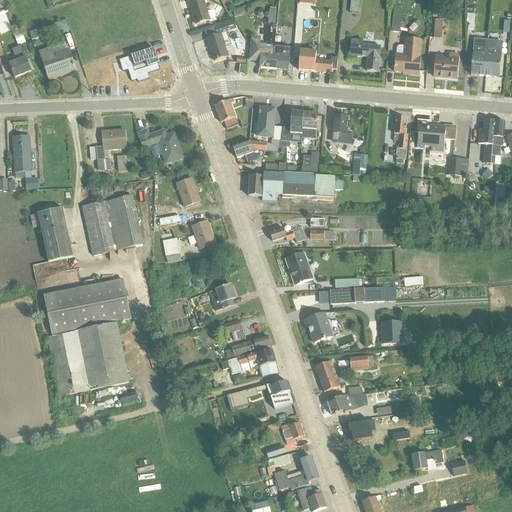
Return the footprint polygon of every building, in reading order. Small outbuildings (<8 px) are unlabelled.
[(51,0),(45,0),(48,9),(54,8),(51,0)] [(204,0),(197,0),(189,3),(196,25),(211,21),(211,20),(213,19),(215,16),(214,12),(211,11),(208,12),(204,0)] [(359,14),(360,0),(350,0),(350,14),(359,14)] [(291,6),(281,5),(280,22),(290,23),(291,6)] [(275,25),(277,11),(276,11),(276,9),(270,8),(270,10),(269,10),(268,25),(275,25)] [(400,33),(403,9),(394,8),(391,32),(400,33)] [(235,18),(244,15),(243,9),(234,12),(235,18)] [(14,50),(18,61),(9,64),(15,79),(31,73),(21,47),(20,47),(4,11),(0,12),(0,34),(8,53),(14,50)] [(441,40),(443,21),(435,20),(433,39),(441,40)] [(66,21),(55,24),(59,36),(70,32),(66,21)] [(234,22),(214,29),(216,36),(207,39),(215,62),(228,58),(223,43),(228,41),(226,33),(221,34),(226,32),(227,34),(237,31),(234,22)] [(47,27),(29,33),(32,41),(49,35),(47,27)] [(214,29),(205,32),(207,39),(216,36),(214,29)] [(24,30),(18,32),(22,44),(28,42),(24,30)] [(275,46),(260,45),(261,40),(251,39),(250,61),(258,62),(258,60),(261,60),(260,68),(277,70),(278,59),(274,58),(275,46)] [(404,47),(399,46),(397,49),(394,73),(410,74),(410,76),(418,77),(421,41),(404,39),(404,47)] [(485,77),(488,41),(474,40),(471,76),(471,75),(477,76),(485,77)] [(366,72),(378,73),(381,47),(361,46),(361,41),(351,41),(350,57),(368,59),(366,72)] [(488,41),(485,77),(493,78),(493,77),(499,78),(499,79),(502,42),(490,41),(488,41)] [(290,60),(292,60),(293,48),(275,46),(274,58),(278,59),(277,70),(289,71),(290,60)] [(68,49),(53,55),(51,48),(39,52),(49,80),(76,72),(68,49)] [(314,73),(316,60),(316,53),(301,51),(300,53),(299,71),(314,73)] [(449,54),(449,58),(436,57),(434,78),(457,80),(459,55),(449,54)] [(316,60),(314,73),(331,75),(332,70),(337,71),(338,58),(331,58),(330,62),(316,60)] [(246,75),(247,67),(240,66),(239,74),(246,75)] [(238,126),(236,119),(236,118),(231,104),(234,103),(233,99),(228,100),(229,102),(215,107),(221,124),(224,123),(227,131),(238,126)] [(280,147),(282,128),(274,127),(275,110),(260,108),(257,138),(272,139),(271,145),(280,147)] [(303,136),(304,114),(292,113),(290,129),(282,128),(280,147),(282,147),(286,148),(290,148),(290,143),(301,144),(302,139),(303,136)] [(303,136),(302,139),(315,140),(317,115),(304,114),(303,136)] [(347,135),(348,129),(347,129),(348,118),(335,117),(332,144),(352,146),(353,135),(347,135)] [(406,161),(409,136),(405,135),(406,132),(407,120),(396,119),(395,129),(394,135),(400,136),(399,143),(399,149),(397,149),(395,164),(402,165),(403,160),(406,161)] [(491,159),(495,122),(484,121),(484,131),(480,130),(478,145),(485,146),(484,157),(483,165),(491,165),(491,159)] [(502,147),(504,123),(495,122),(491,159),(491,165),(495,165),(495,164),(500,165),(500,162),(500,158),(501,147),(502,147)] [(432,128),(428,128),(429,123),(419,123),(417,148),(424,149),(425,147),(432,148),(431,152),(444,153),(445,140),(446,128),(444,128),(432,127),(432,128)] [(444,128),(446,128),(445,140),(455,141),(456,127),(444,126),(444,128)] [(102,133),(103,148),(90,149),(91,161),(97,161),(98,171),(110,170),(110,160),(109,160),(108,151),(126,150),(125,131),(102,133)] [(164,164),(165,163),(165,165),(183,159),(174,134),(166,137),(164,132),(149,137),(147,131),(138,135),(144,150),(150,148),(153,159),(162,156),(163,157),(161,158),(164,164)] [(25,138),(14,139),(15,179),(32,179),(32,173),(32,174),(32,173),(38,172),(37,152),(30,152),(30,141),(25,141),(25,138)] [(282,147),(280,147),(271,145),(250,142),(233,148),(237,159),(245,156),(247,163),(256,160),(252,151),(277,154),(281,154),(282,147)] [(302,167),(301,173),(317,175),(320,155),(312,154),(310,168),(302,167)] [(365,183),(368,157),(354,155),(352,176),(353,176),(353,182),(365,183)] [(126,156),(117,157),(118,172),(127,172),(126,156)] [(467,178),(469,160),(449,159),(449,167),(446,167),(445,176),(449,177),(449,181),(453,181),(453,177),(467,178)] [(265,173),(286,174),(286,164),(279,164),(279,165),(266,164),(265,173)] [(296,175),(296,166),(287,166),(287,174),(296,175)] [(486,181),(493,175),(488,170),(481,176),(486,181)] [(142,181),(150,178),(148,171),(140,174),(142,181)] [(282,197),(284,174),(250,173),(248,197),(254,197),(262,198),(262,202),(277,203),(277,196),(282,197)] [(284,174),(282,197),(316,198),(315,201),(333,202),(333,199),(334,199),(334,190),(335,178),(327,178),(316,177),(300,175),(297,175),(296,175),(284,174)] [(335,178),(334,190),(343,191),(344,180),(335,178)] [(192,180),(176,186),(184,208),(200,203),(192,180)] [(28,190),(38,190),(38,182),(27,182),(28,190)] [(505,200),(505,185),(495,184),(495,200),(505,200)] [(167,204),(167,190),(156,190),(156,204),(167,204)] [(82,207),(93,258),(144,246),(133,196),(82,207)] [(73,258),(63,209),(37,214),(48,264),(73,258)] [(156,231),(181,226),(179,215),(154,220),(156,231)] [(324,228),(324,220),(310,219),(310,228),(324,228)] [(199,251),(215,245),(207,223),(191,228),(199,251)] [(286,239),(287,243),(295,240),(296,244),(307,240),(302,227),(292,230),(293,232),(285,234),(284,230),(270,234),(273,243),(286,239)] [(310,231),(310,240),(313,240),(313,244),(323,244),(323,241),(332,240),(332,232),(310,231)] [(181,262),(177,239),(163,242),(167,265),(181,262)] [(295,287),(314,280),(304,254),(285,261),(295,287)] [(405,287),(423,285),(423,278),(404,279),(405,287)] [(123,280),(44,296),(52,338),(47,338),(59,398),(129,384),(117,323),(131,320),(123,280)] [(359,280),(335,281),(335,290),(359,288),(359,280)] [(209,294),(215,312),(234,306),(232,300),(236,299),(231,286),(209,294)] [(384,289),(330,291),(330,293),(324,293),(324,305),(331,305),(384,303),(384,299),(384,289)] [(394,289),(384,289),(384,299),(394,299),(394,289)] [(201,321),(198,322),(200,328),(213,324),(211,318),(206,320),(203,313),(199,314),(201,321)] [(325,314),(304,321),(307,329),(309,329),(311,334),(310,334),(310,335),(311,335),(314,345),(334,338),(330,328),(331,327),(332,326),(332,325),(331,324),(331,323),(331,322),(330,322),(329,321),(328,321),(325,314)] [(240,321),(222,326),(225,336),(232,334),(235,342),(242,339),(239,331),(243,330),(240,321)] [(205,338),(217,335),(215,328),(203,331),(205,338)] [(390,349),(401,348),(399,329),(388,331),(390,349)] [(227,359),(270,347),(268,337),(231,348),(232,350),(225,353),(227,359)] [(263,378),(278,373),(272,352),(258,356),(257,354),(238,358),(238,359),(222,363),(224,371),(229,369),(231,375),(242,372),(242,373),(260,368),(263,378)] [(376,356),(368,358),(367,356),(344,359),(345,368),(348,368),(348,367),(350,367),(351,372),(369,370),(369,369),(374,369),(373,362),(376,361),(376,356)] [(324,394),(341,388),(332,362),(315,368),(324,394)] [(244,375),(232,378),(234,385),(246,382),(244,375)] [(270,386),(267,387),(275,411),(293,405),(289,393),(290,393),(290,392),(288,386),(286,382),(271,388),(270,386)] [(228,395),(232,409),(261,401),(257,387),(228,395)] [(349,398),(363,396),(362,388),(348,390),(349,398)] [(389,391),(379,391),(379,400),(389,400),(389,391)] [(363,396),(349,398),(348,396),(347,397),(341,399),(327,403),(332,416),(344,412),(345,414),(352,411),(353,412),(354,412),(353,411),(367,406),(366,396),(363,396)] [(411,413),(420,412),(419,403),(410,404),(411,413)] [(391,407),(377,409),(378,416),(392,414),(391,407)] [(370,419),(356,422),(357,431),(371,430),(370,419)] [(277,421),(264,424),(266,433),(280,429),(277,421)] [(295,440),(304,437),(299,424),(289,427),(290,429),(289,430),(288,425),(281,427),(285,441),(287,446),(296,443),(295,440)] [(353,434),(350,425),(346,426),(345,424),(336,428),(341,441),(350,438),(349,435),(353,434)] [(442,440),(443,447),(454,445),(453,440),(456,440),(456,436),(452,436),(452,438),(442,440)] [(284,446),(266,452),(268,460),(286,454),(284,446)] [(473,446),(466,447),(469,456),(475,454),(473,446)] [(441,451),(412,456),(414,472),(428,470),(428,472),(436,470),(436,468),(444,466),(441,451)] [(276,474),(274,468),(291,464),(289,456),(267,461),(270,473),(268,474),(269,477),(274,476),(276,481),(275,481),(276,485),(278,492),(290,489),(291,491),(310,484),(310,482),(318,480),(311,458),(300,462),(303,471),(287,477),(285,471),(276,474)] [(465,461),(451,464),(454,478),(468,475),(465,461)] [(423,493),(422,486),(414,488),(414,490),(411,491),(412,495),(423,493)] [(242,499),(239,487),(234,489),(237,501),(238,504),(241,503),(240,500),(242,499)] [(317,511),(326,509),(320,491),(313,494),(311,489),(297,492),(304,511),(311,509),(312,511),(317,511)] [(365,511),(385,511),(380,496),(362,503),(365,511)] [(270,511),(268,502),(250,507),(251,511),(270,511)]
